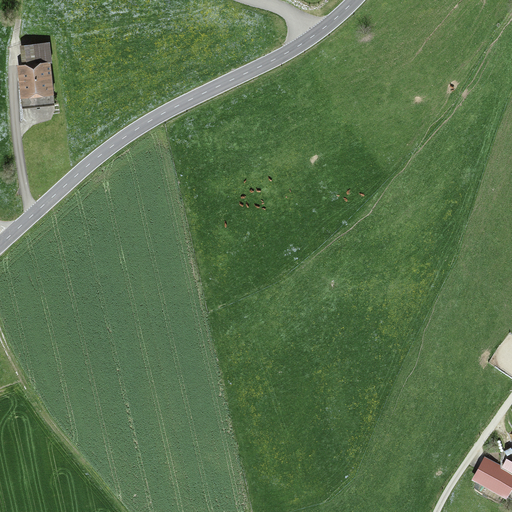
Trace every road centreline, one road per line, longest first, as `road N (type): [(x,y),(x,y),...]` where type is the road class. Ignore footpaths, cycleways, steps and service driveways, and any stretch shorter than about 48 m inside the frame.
road 1 (secondary): [(12,233),(130,132),(303,43),(355,0)]
road 2 (track): [(0,331),(41,410),(124,511)]
